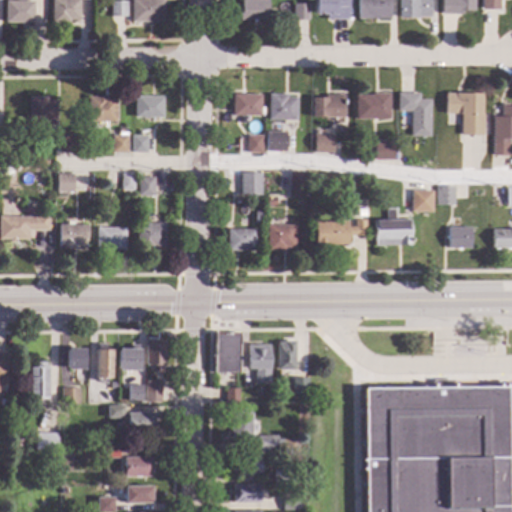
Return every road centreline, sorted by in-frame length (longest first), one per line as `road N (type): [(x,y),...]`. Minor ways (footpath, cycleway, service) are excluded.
road 1 (residential): [(199,0),(188,511)]
road 2 (residential): [(511,54),(0,61)]
road 3 (tertiary): [(511,299),(0,305)]
